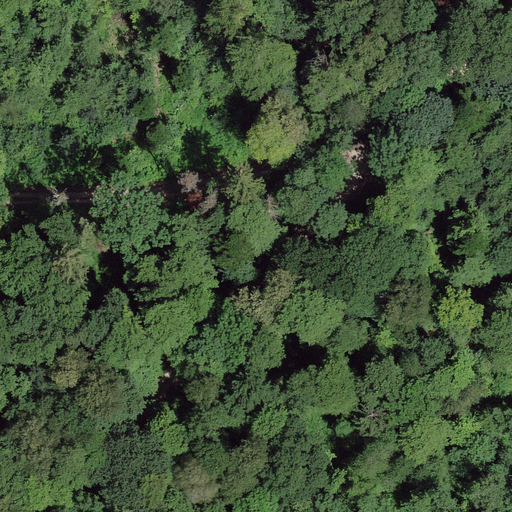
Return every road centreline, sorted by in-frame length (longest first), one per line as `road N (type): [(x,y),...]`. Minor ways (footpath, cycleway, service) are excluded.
road 1 (track): [(0,199),(91,199),(277,164),(511,49)]
road 2 (track): [(46,511),(311,219),(341,169),(349,130)]
